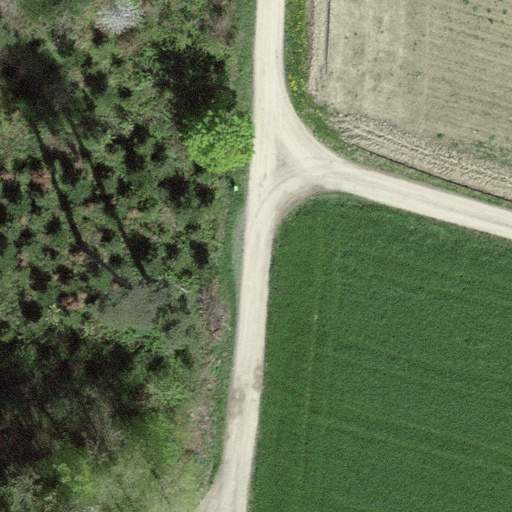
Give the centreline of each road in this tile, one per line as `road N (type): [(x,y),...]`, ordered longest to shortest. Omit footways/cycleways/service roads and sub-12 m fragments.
road 1 (track): [(225,511),(259,148)]
road 2 (track): [(259,148),(511,221)]
road 3 (track): [(259,148),(268,0)]
